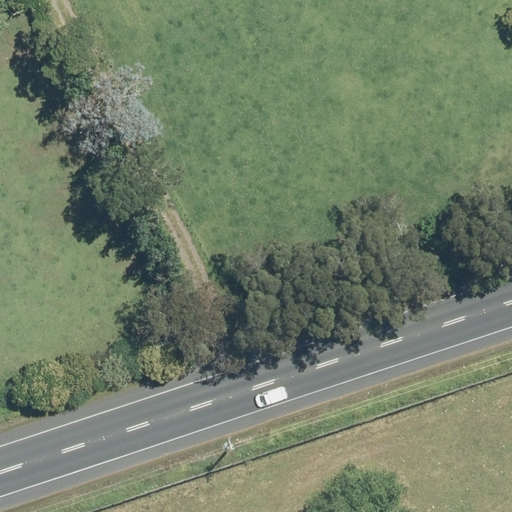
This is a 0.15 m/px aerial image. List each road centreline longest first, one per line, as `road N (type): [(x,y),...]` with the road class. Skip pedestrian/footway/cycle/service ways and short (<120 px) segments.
road 1 (secondary): [(511,307),(0,477)]
road 2 (track): [(41,0),(246,395)]
